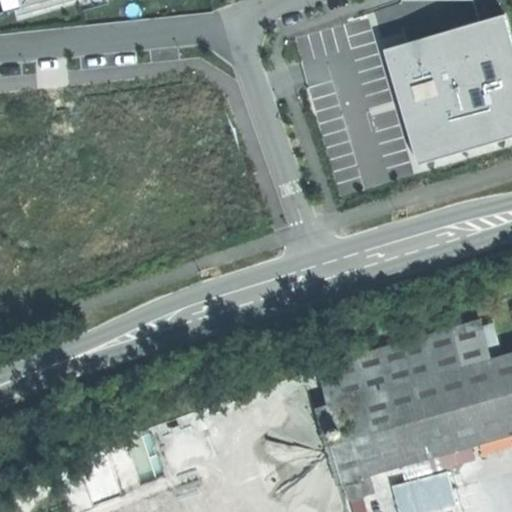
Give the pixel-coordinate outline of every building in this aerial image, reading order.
[(17,10),(14,0),(3,0),(7,13),(17,10)] [(14,0),(17,10),(19,17),(79,0),(14,0)] [(108,4),(106,0),(80,0),(84,10),(108,4)] [(511,137),(511,37),(505,14),(385,50),(401,102),(419,165),(511,137)] [(480,320),(453,328),(464,367),(493,359),(490,350),(500,347),(493,325),(482,328),(480,320)] [(314,389),(319,409),(464,367),(453,328),(332,363),(338,382),(314,389)] [(511,353),(493,359),(464,367),(319,409),(340,483),(511,434),(511,353)] [(448,472),(393,486),(399,511),(435,511),(456,507),(448,472)]
